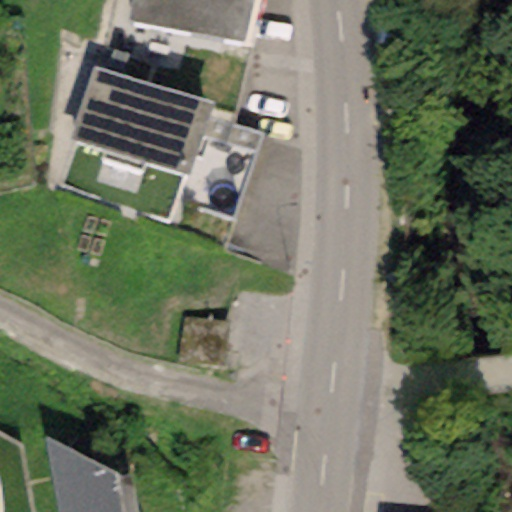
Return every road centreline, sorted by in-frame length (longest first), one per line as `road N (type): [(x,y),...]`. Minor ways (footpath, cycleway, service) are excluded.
road 1 (tertiary): [(325,407),(345,194),(334,0)]
road 2 (residential): [(325,407),(204,390),(0,310)]
